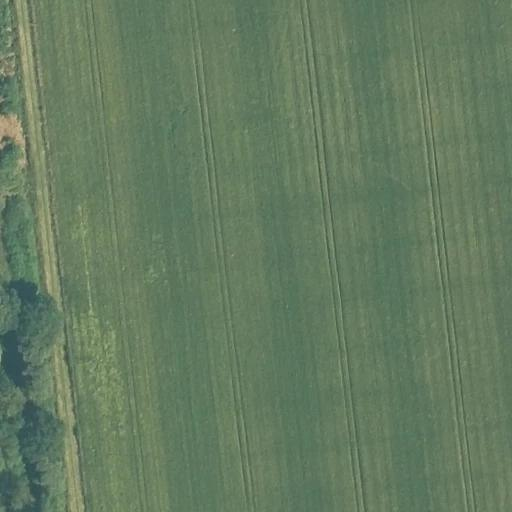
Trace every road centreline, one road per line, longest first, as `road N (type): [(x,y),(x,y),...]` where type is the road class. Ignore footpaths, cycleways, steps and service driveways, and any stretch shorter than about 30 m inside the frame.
road 1 (track): [(24,0),(84,511)]
road 2 (track): [(0,99),(36,511)]
